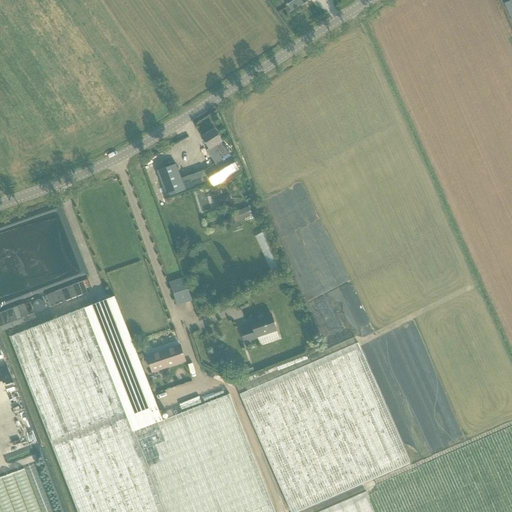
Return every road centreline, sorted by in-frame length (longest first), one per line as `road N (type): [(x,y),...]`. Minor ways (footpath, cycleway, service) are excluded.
road 1 (tertiary): [(0,207),(145,143),(366,0)]
road 2 (unknown): [(115,159),(191,363),(241,407),(278,511)]
